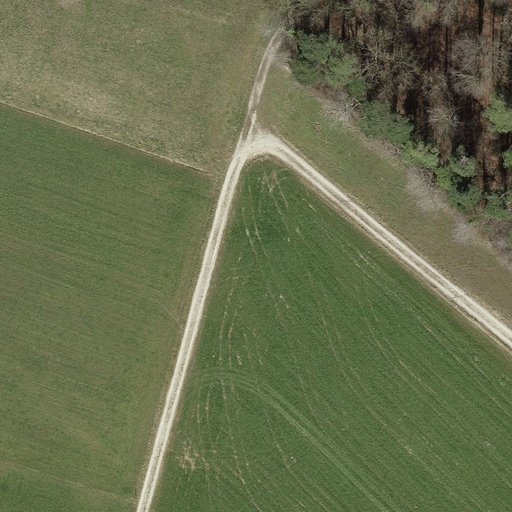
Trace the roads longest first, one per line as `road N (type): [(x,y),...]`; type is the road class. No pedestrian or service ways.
road 1 (track): [(145,511),(233,177),(250,149)]
road 2 (track): [(250,149),(264,144),(286,153),(511,344)]
road 3 (track): [(250,149),(272,48),(319,0)]
